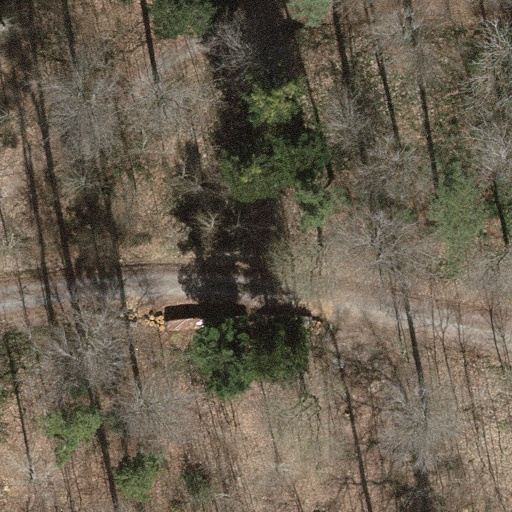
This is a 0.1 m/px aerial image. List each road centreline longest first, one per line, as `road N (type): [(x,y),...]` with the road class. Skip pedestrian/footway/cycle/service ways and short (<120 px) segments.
road 1 (track): [(0,220),(227,29),(511,12)]
road 2 (track): [(0,262),(331,271),(511,312)]
